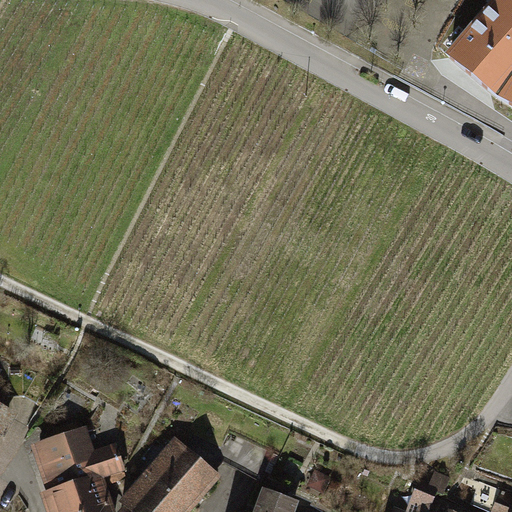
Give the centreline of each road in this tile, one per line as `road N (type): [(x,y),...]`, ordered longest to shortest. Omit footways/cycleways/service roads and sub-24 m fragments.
road 1 (residential): [(198,0),(241,15),(511,168)]
road 2 (residential): [(511,387),(472,444),(412,456),(357,448)]
